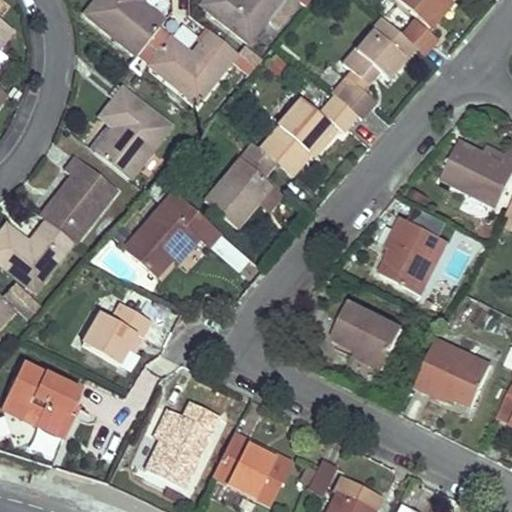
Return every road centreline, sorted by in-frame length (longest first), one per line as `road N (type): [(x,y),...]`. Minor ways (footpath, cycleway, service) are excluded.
road 1 (residential): [(466,68),(276,282),(240,354),(511,494)]
road 2 (residential): [(46,0),(57,79),(28,147),(0,183)]
